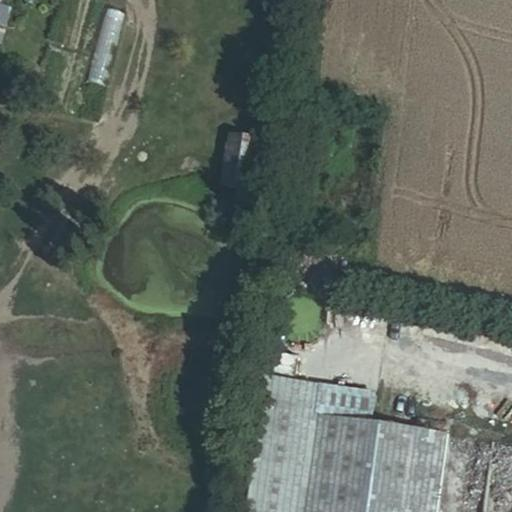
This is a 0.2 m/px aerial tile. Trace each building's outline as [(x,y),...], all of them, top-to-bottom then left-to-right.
[(0,0),(0,28),(12,32),(16,13),(2,9),(4,0),(0,0)] [(121,26),(101,21),(83,93),(103,98),(121,26)] [(226,191),(255,194),(262,142),(233,138),(226,191)] [(270,379),(251,511),(304,511),(317,419),(376,427),(380,395),(270,379)] [(304,511),(441,511),(452,438),(376,427),(317,419),(304,511)]
